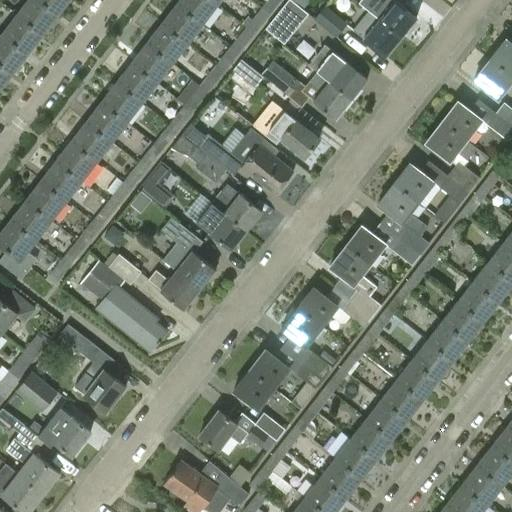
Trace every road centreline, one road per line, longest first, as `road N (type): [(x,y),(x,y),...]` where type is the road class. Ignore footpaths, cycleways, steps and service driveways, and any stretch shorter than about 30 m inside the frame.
road 1 (residential): [(77,511),(478,0)]
road 2 (residential): [(392,511),(511,359)]
road 3 (residential): [(0,149),(116,0)]
